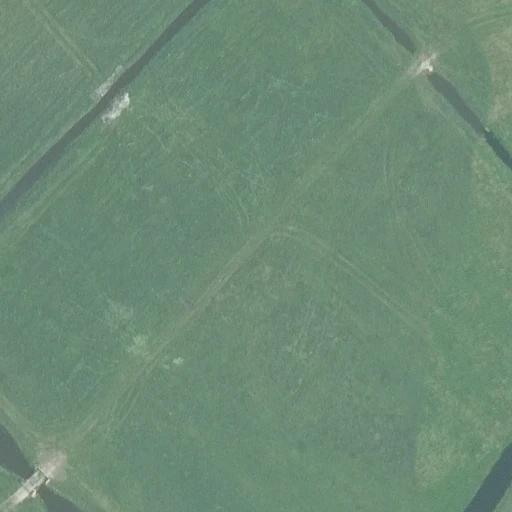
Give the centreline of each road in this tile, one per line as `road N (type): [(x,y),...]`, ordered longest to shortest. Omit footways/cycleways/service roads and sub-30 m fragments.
road 1 (track): [(6,511),(267,213)]
road 2 (track): [(0,396),(105,511)]
